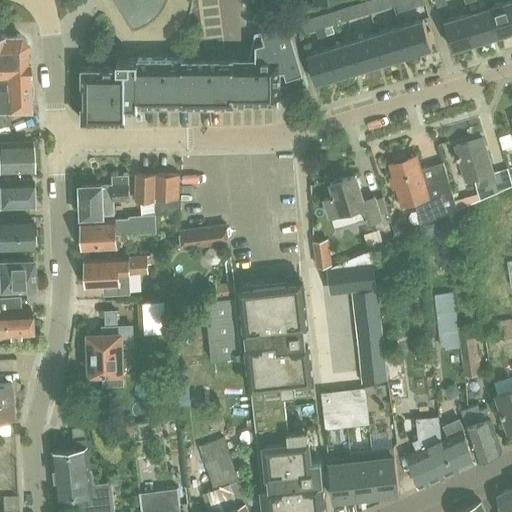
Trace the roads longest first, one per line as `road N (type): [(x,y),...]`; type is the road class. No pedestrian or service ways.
road 1 (residential): [(56,142),(276,138),(511,65)]
road 2 (residential): [(56,142),(63,305),(31,430),(39,511)]
road 3 (unknown): [(304,129),(327,373)]
road 4 (residential): [(56,142),(43,0)]
